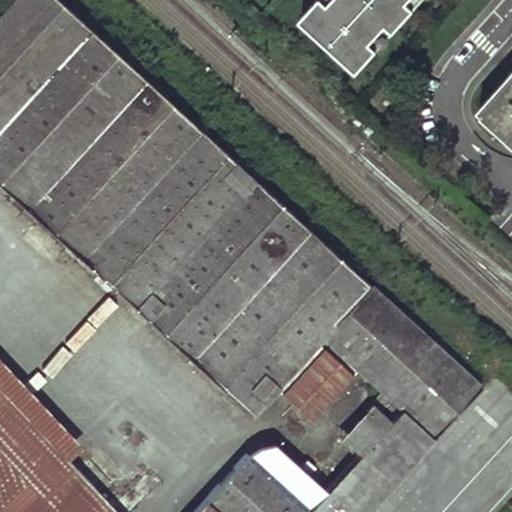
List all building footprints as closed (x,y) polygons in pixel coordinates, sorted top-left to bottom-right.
[(368,287),(59,0),(10,0),(0,11),(0,181),(253,413),(323,336),(368,287)] [(318,0),(304,15),(361,67),(382,44),(375,38),(391,20),(398,27),(419,4),(414,0),(318,0)] [(375,38),(382,44),(398,27),(391,20),(375,38)] [(511,34),(495,53),(504,62),(511,52),(511,34)] [(511,76),(483,108),(511,134),(511,76)] [(480,389),(368,287),(323,336),(403,408),(436,437),(480,389)] [(122,511),(0,381),(0,511),(225,511),(209,496),(195,511),(122,511)] [(311,511),(367,511),(436,437),(403,408),(309,510),(311,511)] [(247,455),(209,496),(225,511),(311,511),(309,510),(247,455)]
